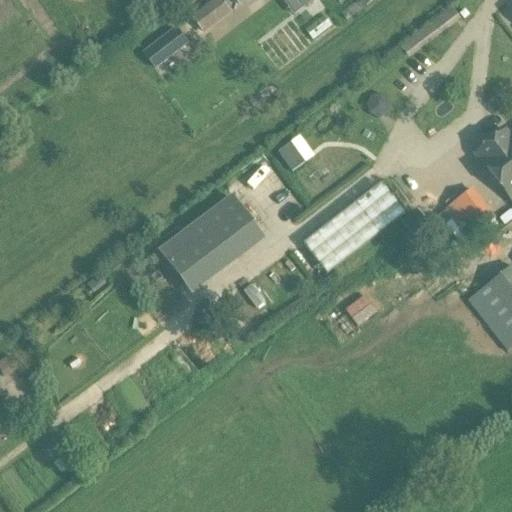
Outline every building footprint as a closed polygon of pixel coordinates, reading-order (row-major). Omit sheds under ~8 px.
[(203,32),(229,12),(220,0),(214,0),(192,17),(203,32)] [(176,31),(144,55),(155,69),(187,45),(176,31)] [(511,137),(510,139),(506,133),(476,156),(511,201),(511,137)] [(291,145),(278,155),(293,174),(306,164),(291,145)] [(470,238),(494,220),(472,190),(448,209),(470,238)] [(233,199),(160,254),(185,287),(258,232),(233,199)] [(511,350),(511,268),(469,303),(508,353),(511,350)]
